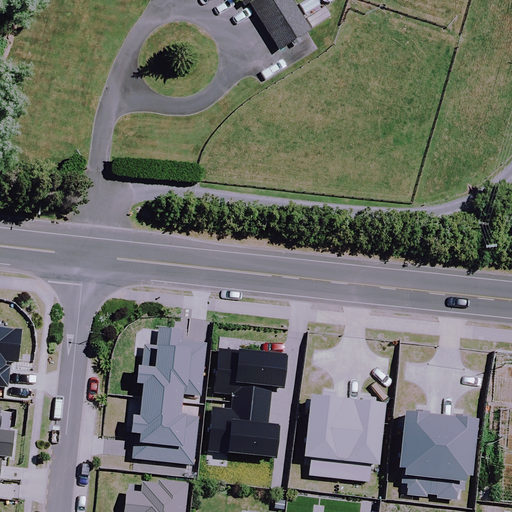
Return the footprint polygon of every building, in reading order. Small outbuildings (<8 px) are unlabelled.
[(234,0),(242,11),(247,7),(279,55),(330,20),(315,0),(308,0),(294,10),(286,0),(234,0)] [(0,387),(5,388),(8,363),(16,364),(19,331),(0,329),(0,387)] [(141,387),(140,400),(174,403),(175,396),(199,398),(205,345),(180,343),(181,332),(158,330),(156,348),(143,347),(141,371),(136,370),(135,386),(141,387)] [(231,396),(230,403),(268,407),(270,390),(283,391),(286,358),(218,351),(213,394),(231,396)] [(337,480),(346,403),(309,399),(302,460),(310,461),(309,477),(337,480)] [(132,460),(192,466),(197,420),(178,418),(179,404),(174,403),(140,400),(138,420),(131,420),(129,436),(134,437),(132,460)] [(268,407),(230,403),(230,411),(212,410),(207,454),(275,461),(279,429),(266,428),(268,407)] [(383,407),(346,403),(337,480),(367,483),(369,467),(376,467),(383,407)] [(439,419),(402,415),(396,471),(403,472),(402,486),(407,486),(406,495),(425,498),(425,496),(431,497),(432,482),(439,419)] [(436,500),(456,502),(457,491),(464,492),(465,479),(469,479),(476,423),(439,419),(432,482),(431,497),(436,497),(436,500)] [(0,457),(9,459),(12,433),(0,432),(0,457)] [(140,494),(125,492),(123,511),(183,511),(186,485),(157,482),(157,486),(141,485),(140,494)]
